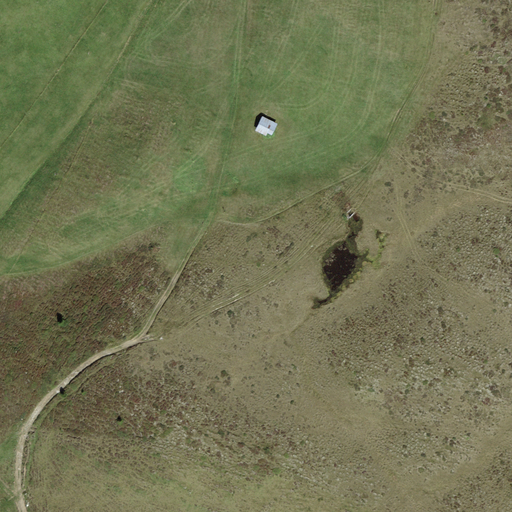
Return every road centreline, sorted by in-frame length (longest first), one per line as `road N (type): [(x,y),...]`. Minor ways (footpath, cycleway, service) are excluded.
road 1 (track): [(211,207),(246,0)]
road 2 (track): [(141,339),(211,207)]
